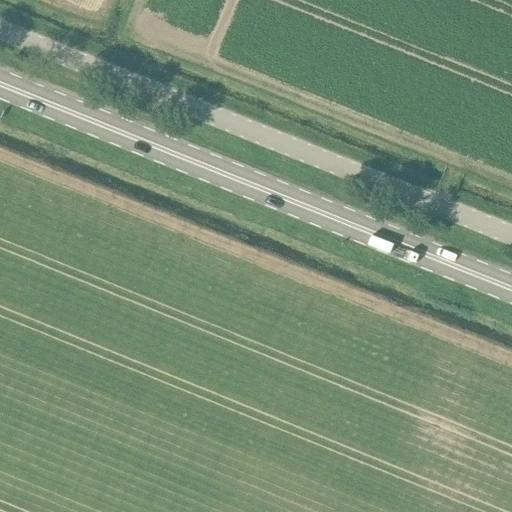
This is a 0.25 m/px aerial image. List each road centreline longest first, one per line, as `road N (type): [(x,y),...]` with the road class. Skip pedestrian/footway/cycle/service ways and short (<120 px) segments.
road 1 (unclassified): [(511,238),(0,32)]
road 2 (primary): [(511,290),(0,87)]
